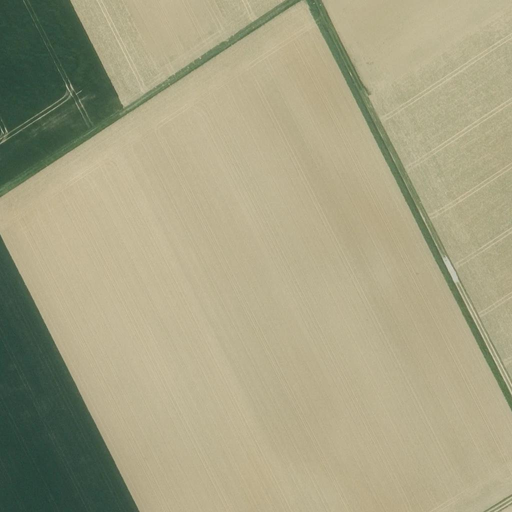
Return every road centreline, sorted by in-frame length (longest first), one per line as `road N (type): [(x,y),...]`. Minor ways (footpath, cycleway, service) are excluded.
road 1 (track): [(0,193),(295,0)]
road 2 (track): [(444,254),(317,0)]
road 3 (track): [(444,254),(511,391)]
